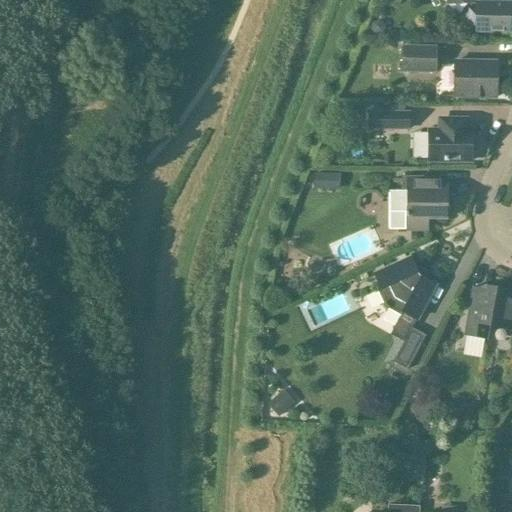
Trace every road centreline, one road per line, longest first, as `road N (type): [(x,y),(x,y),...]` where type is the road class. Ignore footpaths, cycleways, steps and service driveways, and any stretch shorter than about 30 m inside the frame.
road 1 (unclassified): [(49,511),(0,362)]
road 2 (residential): [(511,259),(483,240),(479,219),(511,128)]
